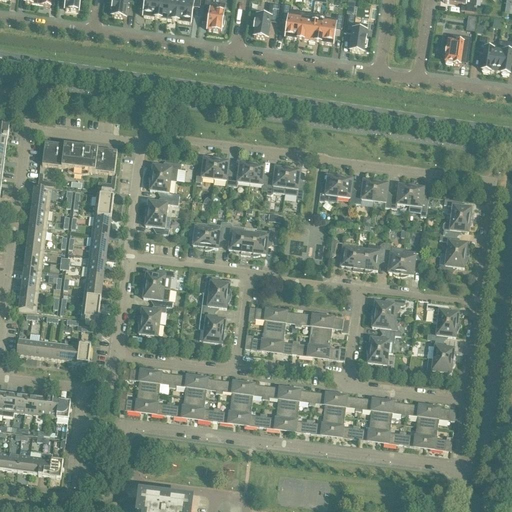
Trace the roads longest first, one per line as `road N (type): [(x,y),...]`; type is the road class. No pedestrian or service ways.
road 1 (residential): [(475,304),(485,179),(144,135),(143,143)]
road 2 (secondary): [(511,134),(40,65)]
road 3 (residential): [(119,428),(457,467)]
road 4 (residential): [(94,30),(237,52)]
road 5 (residential): [(237,52),(380,72)]
road 6 (residential): [(216,493),(137,482),(119,428)]
road 7 (residential): [(237,363),(226,371),(116,357)]
road 8 (residential): [(465,400),(358,387),(348,377)]
road 9 (residential): [(249,275),(129,259)]
